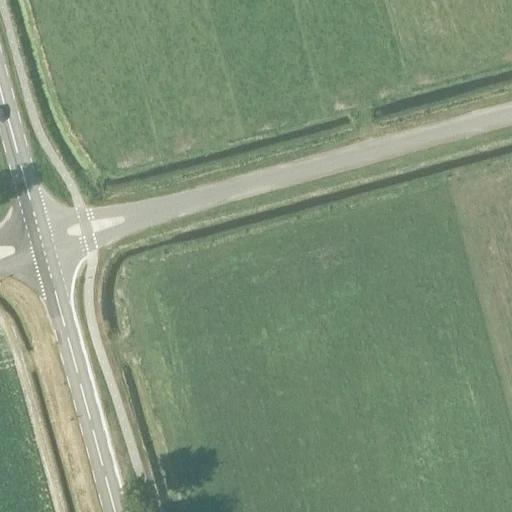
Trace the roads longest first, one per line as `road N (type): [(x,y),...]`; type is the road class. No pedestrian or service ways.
road 1 (unclassified): [(511,112),(143,214)]
road 2 (secondary): [(113,511),(43,255)]
road 3 (secondary): [(36,227),(0,94)]
